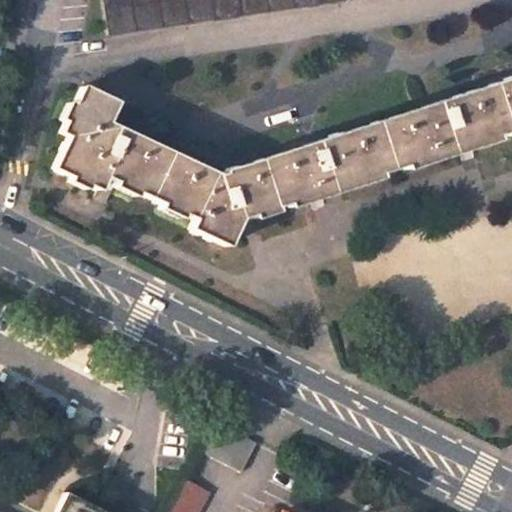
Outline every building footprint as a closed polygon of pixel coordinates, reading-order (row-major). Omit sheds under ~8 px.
[(105,0),(110,32),(336,0),(105,0)] [(112,102),(79,86),(71,104),(62,122),(57,132),(66,136),(50,167),(68,177),(86,185),(96,190),(102,176),(114,182),(134,191),(159,203),(156,208),(177,218),(180,213),(191,218),(186,228),(224,246),(238,217),(249,213),(250,218),(273,211),(271,206),(285,202),(286,207),(376,177),(375,172),(402,164),(403,169),(494,140),(493,134),(504,131),(506,136),(511,133),(511,76),(220,169),(221,174),(214,175),(104,122),(112,102)] [(71,104),(66,102),(57,119),(62,122),(71,104)] [(68,177),(66,181),(83,190),(86,185),(68,177)] [(111,186),(132,196),(134,191),(114,182),(111,186)] [(253,443),(211,421),(197,450),(239,472),(253,443)] [(197,511),(208,492),(181,478),(163,511),(197,511)] [(92,511),(67,499),(60,511),(92,511)]
